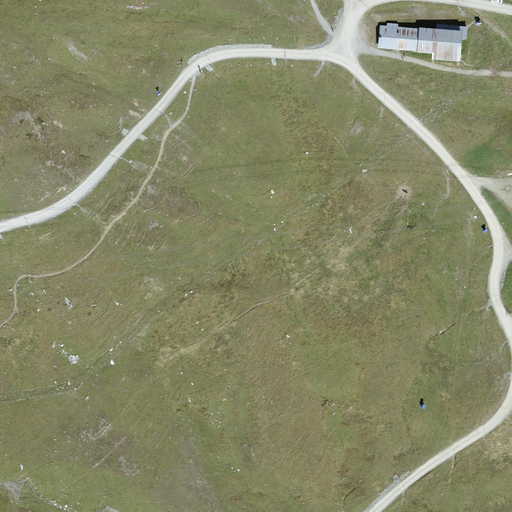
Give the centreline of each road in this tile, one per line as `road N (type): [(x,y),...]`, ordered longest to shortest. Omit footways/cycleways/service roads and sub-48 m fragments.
road 1 (track): [(501,252),(477,195),(367,82),(345,47)]
road 2 (track): [(0,226),(45,214),(77,194),(195,64)]
road 3 (track): [(511,396),(495,421),(373,511)]
road 4 (track): [(345,47),(317,55),(230,52),(195,64)]
